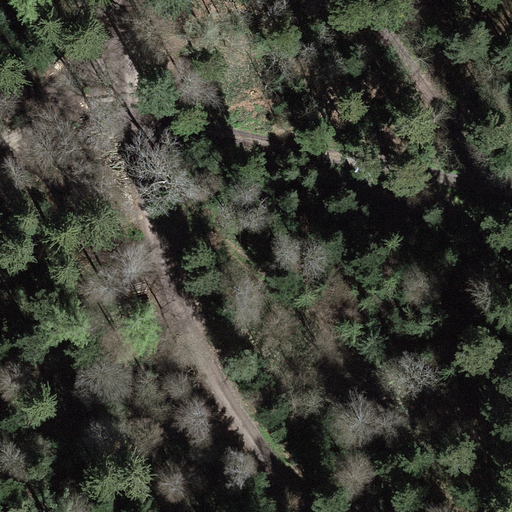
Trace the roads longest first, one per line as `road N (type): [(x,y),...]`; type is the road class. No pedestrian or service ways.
road 1 (track): [(312,511),(231,413),(196,355),(153,256),(135,124)]
road 2 (track): [(135,124),(223,133),(507,188)]
road 3 (track): [(368,0),(419,79),(511,191)]
road 4 (track): [(419,79),(223,133)]
road 5 (track): [(0,143),(41,124),(138,6)]
road 6 (track): [(0,149),(65,181),(153,256)]
road 7 (track): [(135,124),(140,0)]
